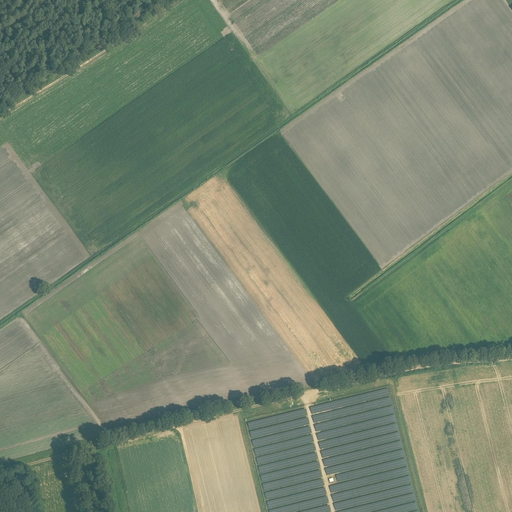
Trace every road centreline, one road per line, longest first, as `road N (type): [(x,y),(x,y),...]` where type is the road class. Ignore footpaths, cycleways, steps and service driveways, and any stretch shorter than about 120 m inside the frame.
road 1 (track): [(178,424),(413,368),(511,357)]
road 2 (track): [(0,472),(178,424)]
road 3 (track): [(0,117),(125,37)]
